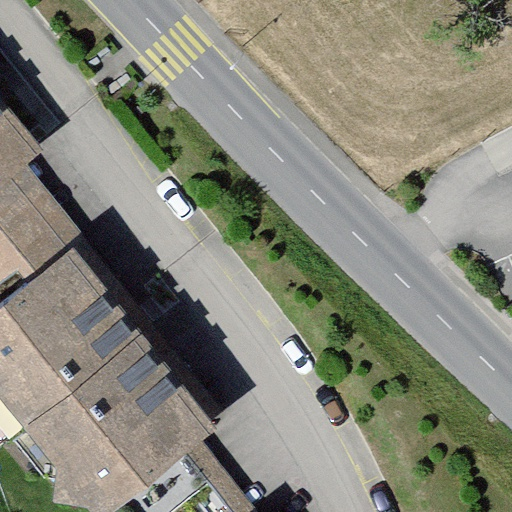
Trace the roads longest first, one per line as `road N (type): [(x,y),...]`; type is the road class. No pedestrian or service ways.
road 1 (residential): [(0,13),(286,411),(344,511)]
road 2 (tertiary): [(511,386),(130,0)]
